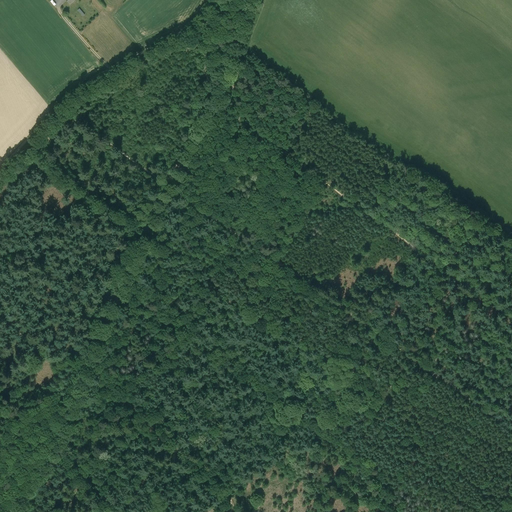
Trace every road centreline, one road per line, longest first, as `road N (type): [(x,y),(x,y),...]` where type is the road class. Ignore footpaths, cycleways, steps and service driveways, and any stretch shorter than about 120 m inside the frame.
road 1 (track): [(166,185),(511,428)]
road 2 (track): [(0,170),(77,89),(246,0)]
road 3 (track): [(511,317),(266,140)]
road 4 (track): [(191,135),(88,355)]
road 5 (track): [(191,135),(256,0)]
